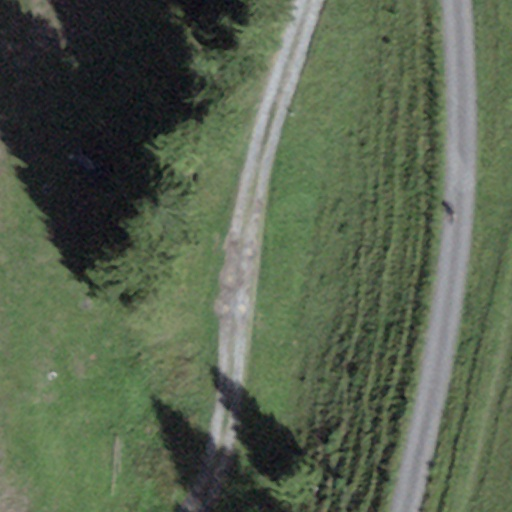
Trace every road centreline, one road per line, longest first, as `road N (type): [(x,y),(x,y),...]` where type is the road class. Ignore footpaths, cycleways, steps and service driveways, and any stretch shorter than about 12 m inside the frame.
road 1 (track): [(306,0),(250,199),(231,315),(230,397),(213,475),(194,511)]
road 2 (unclassified): [(456,0),(472,158),(408,511)]
